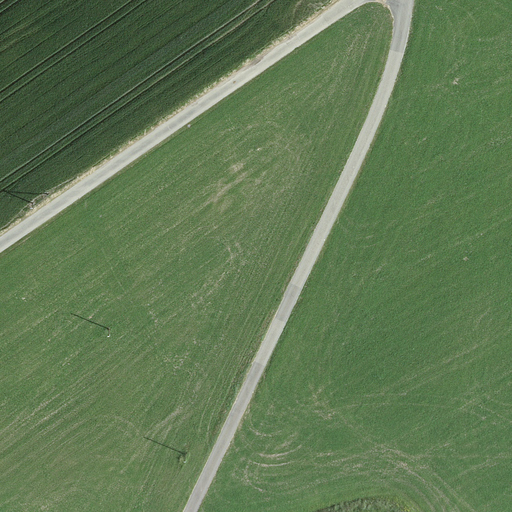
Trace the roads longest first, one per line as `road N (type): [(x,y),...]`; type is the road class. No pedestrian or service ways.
road 1 (track): [(192,511),(366,135),(393,69),(405,0)]
road 2 (track): [(355,0),(0,245)]
